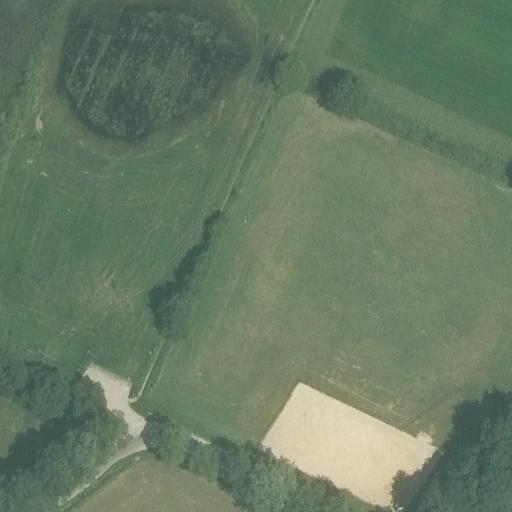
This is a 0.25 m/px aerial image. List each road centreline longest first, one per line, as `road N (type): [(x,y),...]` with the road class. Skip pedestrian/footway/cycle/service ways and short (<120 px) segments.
road 1 (unclassified): [(330,511),(172,437),(154,437)]
road 2 (track): [(0,361),(129,423)]
road 3 (unclassified): [(35,511),(123,446),(154,437)]
